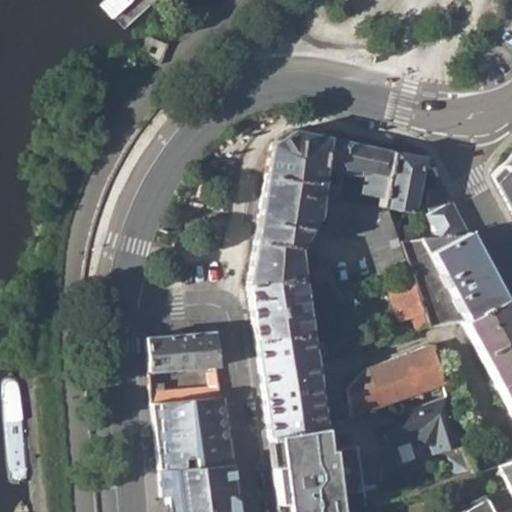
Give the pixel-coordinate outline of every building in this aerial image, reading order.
[(152,27),(139,46),(151,54),(161,61),(174,42),(152,27)] [(272,146),(246,285),(301,279),(302,279),(297,245),(318,218),(319,187),(325,188),(326,171),(361,176),(362,172),(386,175),(390,153),(291,130),(272,146)] [(511,151),(490,175),(511,216),(511,151)] [(421,160),(390,153),(386,175),(381,206),(389,207),(398,209),(411,211),(421,160)] [(427,216),(439,237),(468,233),(452,203),(443,187),(431,194),(429,207),(432,213),(427,216)] [(396,227),(395,224),(389,207),(381,206),(327,201),(324,230),(366,233),(380,274),(398,268),(408,264),(401,241),(396,227)] [(403,221),(398,209),(389,207),(395,224),(403,221)] [(421,225),(396,227),(401,241),(422,238),(421,225)] [(439,237),(422,238),(401,241),(408,264),(430,329),(463,323),(464,322),(504,301),(468,233),(439,237)] [(408,264),(398,268),(402,284),(388,289),(399,322),(412,318),(418,333),(430,329),(408,264)] [(312,271),(313,277),(332,274),(331,268),(312,271)] [(316,291),(335,288),(332,274),(313,277),(316,291)] [(246,285),(253,342),(309,334),(302,279),(301,279),(246,285)] [(347,284),(335,288),(340,303),(351,299),(347,284)] [(511,315),(504,301),(464,322),(463,323),(511,412),(511,315)] [(366,336),(371,350),(408,337),(404,326),(388,328),(366,336)] [(144,338),(147,372),(218,365),(213,331),(144,338)] [(253,342),(267,436),(322,427),(321,424),(309,335),(309,334),(253,342)] [(432,342),(367,366),(348,387),(352,416),(446,383),(432,342)] [(12,369),(7,370),(2,372),(0,377),(0,380),(0,385),(5,460),(6,464),(7,468),(9,471),(11,473),(13,475),(16,476),(18,475),(21,474),(22,471),(23,468),(24,465),(25,460),(20,382),(18,376),(16,371),(12,369)] [(150,402),(186,399),(222,396),(219,372),(208,373),(209,387),(163,390),(163,384),(148,385),(150,402)] [(466,443),(450,395),(399,413),(397,413),(399,421),(385,426),(392,447),(420,437),(433,444),(436,453),(466,443)] [(150,402),(158,469),(211,464),(227,463),(226,459),(225,458),(224,456),(223,455),(222,453),(218,451),(213,450),(213,443),(228,442),(222,396),(186,399),(150,402)] [(399,421),(397,413),(382,418),(385,426),(399,421)] [(322,427),(325,450),(330,450),(339,449),(335,422),(321,424),(322,427)] [(325,450),(322,427),(267,436),(277,511),(339,511),(330,450),(325,450)] [(218,451),(222,453),(223,455),(224,456),(225,458),(226,459),(227,463),(231,463),(228,442),(213,443),(213,450),(218,451)] [(339,449),(330,450),(339,511),(345,511),(343,493),(362,490),(359,469),(356,447),(339,449)] [(511,460),(496,465),(511,494),(511,460)] [(211,464),(158,469),(161,496),(166,496),(167,511),(237,511),(231,463),(227,463),(211,464)] [(379,496),(375,467),(359,469),(362,490),(363,498),(379,496)] [(492,511),(485,499),(461,511),(492,511)]
